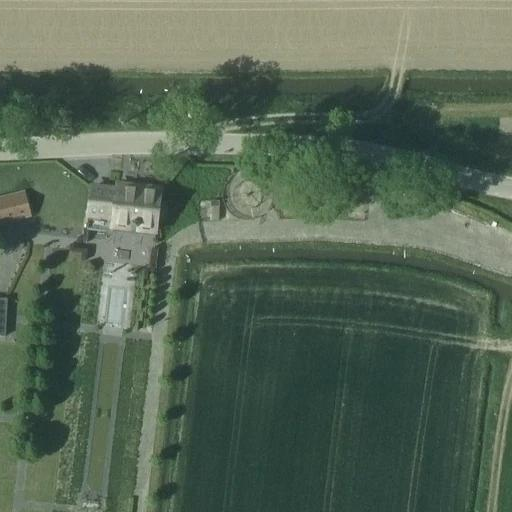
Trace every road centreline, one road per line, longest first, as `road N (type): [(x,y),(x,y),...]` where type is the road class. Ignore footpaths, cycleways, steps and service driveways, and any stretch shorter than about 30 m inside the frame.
road 1 (unclassified): [(0,149),(329,147),(511,189)]
road 2 (track): [(511,372),(489,511)]
